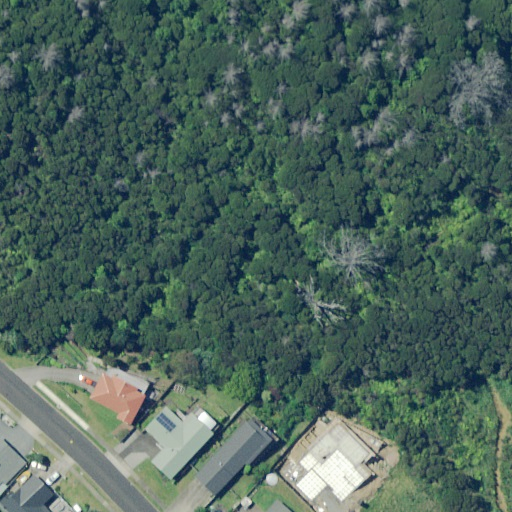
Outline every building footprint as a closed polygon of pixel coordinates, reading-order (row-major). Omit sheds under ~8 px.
[(104,376),(100,374),(88,397),(118,413),(116,417),(129,424),(144,395),(136,391),(139,385),(108,369),(104,376)] [(144,429),(156,440),(153,444),(160,452),(151,461),(170,479),(213,434),(191,413),(182,422),(166,406),(144,429)] [(268,438),(247,418),(193,477),(214,496),(268,438)] [(0,486),(24,462),(0,437),(0,486)] [(34,474),(0,501),(0,508),(3,511),(48,511),(44,506),(54,498),(34,474)] [(290,511),(276,499),(264,511),(242,511),(241,510),(239,511),(290,511)]
